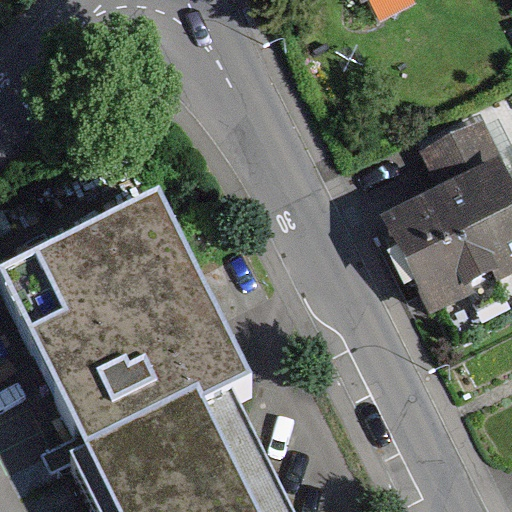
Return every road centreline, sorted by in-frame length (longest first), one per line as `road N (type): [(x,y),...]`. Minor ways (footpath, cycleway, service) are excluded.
road 1 (residential): [(191,0),(450,511)]
road 2 (residential): [(0,120),(122,0)]
